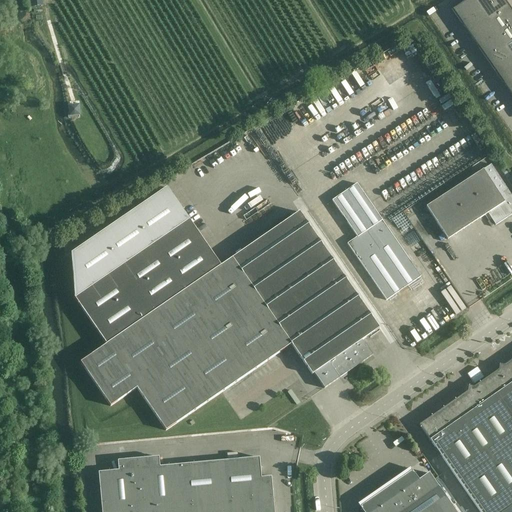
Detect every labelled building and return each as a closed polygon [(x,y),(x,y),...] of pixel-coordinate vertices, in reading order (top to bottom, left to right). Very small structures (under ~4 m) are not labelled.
[(461,23),(481,9),(474,0),(469,0),(453,11),(461,23)] [(474,0),(481,9),(493,0),(474,0)] [(503,0),(493,0),(481,9),(490,21),(509,7),(503,0)] [(498,34),(511,23),(511,11),(509,7),(490,21),(498,34)] [(490,21),(481,9),(461,23),(470,35),(490,21)] [(498,34),(490,21),(470,35),(479,47),(498,34)] [(511,42),(511,23),(498,34),(507,46),(511,42)] [(479,47),(487,60),(507,46),(498,34),(479,47)] [(487,60),(496,72),(511,61),(511,53),(507,46),(487,60)] [(511,61),(496,72),(505,85),(511,79),(511,61)] [(491,165),(483,170),(479,172),(478,170),(475,172),(476,175),(426,207),(448,240),(488,214),(495,226),(511,214),(511,196),(507,189),(491,165)] [(348,244),(386,300),(419,277),(356,185),(333,201),(358,238),(348,244)] [(299,213),(220,266),(167,188),(71,254),(77,297),(108,343),(82,361),(112,405),(138,387),(167,430),(292,344),(304,361),(303,362),(312,375),(314,374),(324,389),(373,356),(361,341),(379,329),(299,213)] [(400,225),(408,225),(407,215),(399,216),(400,225)] [(511,492),(488,458),(511,441),(511,360),(419,427),(479,511),(500,511),(511,504),(511,492)] [(511,441),(488,458),(511,492),(511,441)] [(273,511),(271,477),(261,478),(259,458),(159,467),(158,458),(118,461),(118,471),(98,473),(101,511),(273,511)] [(455,511),(429,473),(419,480),(414,473),(361,509),(362,511),(455,511)]
